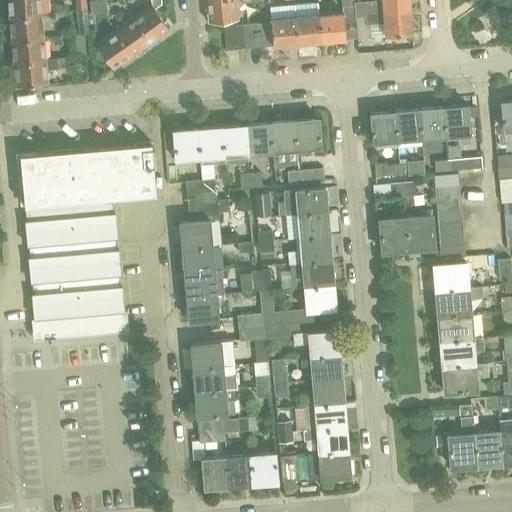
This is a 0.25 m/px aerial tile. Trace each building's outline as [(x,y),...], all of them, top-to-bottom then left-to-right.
[(7,0),(9,16),(42,13),(40,0),(7,0)] [(75,0),(76,8),(77,8),(77,10),(88,9),(86,0),(75,0)] [(151,0),(151,2),(133,15),(150,38),(168,25),(155,7),(161,3),(161,0),(151,0)] [(233,0),(204,0),(206,18),(235,16),(233,0)] [(355,4),(354,4),(355,16),(364,15),(364,11),(409,8),(408,0),(360,0),(354,0),(355,4)] [(295,16),(294,17),(297,43),(320,41),(318,14),(319,14),(318,1),(294,3),(295,16)] [(108,10),(107,3),(91,6),(92,12),(108,10)] [(342,12),(319,14),(318,14),(320,41),(357,37),(355,16),(354,4),(342,5),(342,12)] [(364,15),(355,16),(357,37),(371,36),(370,22),(384,21),(385,34),(411,31),(409,12),(409,8),(364,11),(364,15)] [(88,9),(77,10),(79,32),(85,32),(89,31),(88,9)] [(42,13),(9,16),(11,38),(44,35),(42,13)] [(133,15),(115,28),(132,52),(150,38),(133,15)] [(270,20),(259,21),(261,45),(272,44),(272,45),(297,43),(294,17),(270,19),(270,20)] [(259,21),(246,22),(248,46),(261,45),(259,21)] [(246,22),(235,23),(237,47),(248,46),(246,22)] [(237,47),(235,23),(224,24),(226,48),(237,47)] [(132,52),(115,28),(97,41),(114,65),(132,52)] [(85,32),(79,32),(72,33),(74,55),(86,54),(85,32)] [(44,35),(11,38),(13,61),(46,58),(46,57),(44,35)] [(46,58),(13,61),(14,72),(13,74),(13,80),(15,81),(15,84),(48,82),(47,68),(71,66),(70,55),(46,57),(46,58)] [(511,127),(511,98),(501,99),(504,129),(511,127)] [(462,102),(443,104),(445,133),(460,132),(460,138),(471,137),(468,102),(462,102)] [(443,104),(418,106),(421,135),(445,133),(443,104)] [(413,107),(394,108),(397,137),(421,135),(418,106),(413,107)] [(397,137),(394,108),(370,110),(373,139),(397,137)] [(318,115),(293,118),(296,147),(320,144),(318,115)] [(293,118),(269,120),(271,149),(296,147),(293,118)] [(269,120),(244,122),(247,151),(248,151),(271,149),(269,120)] [(244,122),(220,124),(223,153),(226,153),(227,161),(248,159),(248,151),(247,151),(244,122)] [(220,124),(196,126),(199,155),(223,153),(220,124)] [(199,155),(196,126),(171,129),(174,158),(199,155)] [(119,283),(118,283),(117,272),(118,272),(116,246),(115,246),(114,235),(115,235),(113,209),(112,210),(111,195),(154,191),(155,191),(150,140),(18,152),(23,210),(24,217),(23,217),(25,243),(26,243),(27,253),(26,254),(28,280),(29,279),(30,290),(29,290),(31,316),(32,316),(33,327),(34,333),(42,332),(49,331),(76,329),(91,328),(122,325),(121,309),(121,308),(119,283)] [(460,157),(447,158),(448,169),(457,169),(461,168),(460,157)] [(448,169),(447,158),(434,159),(435,170),(448,169)] [(374,162),(375,176),(400,174),(399,162),(387,163),(387,161),(374,162)] [(412,161),(399,162),(400,174),(413,172),(412,161)] [(511,176),(511,165),(499,166),(500,177),(511,176)] [(323,166),(298,168),(299,182),(324,180),(323,166)] [(299,182),(298,168),(287,169),(288,183),(299,182)] [(260,171),(249,172),(250,186),(261,185),(260,171)] [(250,186),(249,172),(239,173),(240,187),(250,186)] [(433,174),(434,185),(459,183),(458,172),(433,174)] [(184,180),(186,193),(214,190),(213,177),(184,180)] [(415,179),(402,180),(403,184),(401,184),(401,192),(403,191),(403,194),(404,205),(413,204),(413,193),(416,192),(415,179)] [(403,184),(402,180),(373,183),(374,196),(403,194),(403,191),(401,192),(401,184),(403,184)] [(459,183),(434,185),(435,196),(460,194),(459,183)] [(283,189),(284,199),(285,213),(297,212),(326,210),(324,185),(299,187),(295,187),(295,188),(283,189)] [(214,190),(186,193),(187,204),(229,201),(228,197),(215,198),(214,190)] [(253,191),(254,202),(255,214),(270,213),(269,201),(268,190),(253,191)] [(460,194),(435,196),(436,208),(461,206),(460,194)] [(511,199),(502,200),(503,213),(508,213),(508,224),(511,223),(511,199)] [(180,228),(182,245),(210,243),(208,216),(219,215),(218,210),(230,209),(229,201),(187,204),(188,218),(179,218),(180,228)] [(461,206),(436,208),(437,220),(462,218),(461,206)] [(326,210),(297,212),(297,215),(299,236),(328,234),(326,210)] [(430,212),(405,214),(408,246),(433,243),(430,212)] [(408,246),(405,214),(379,217),(382,248),(408,246)] [(462,218),(437,220),(438,232),(463,230),(462,218)] [(257,230),(258,240),(273,239),(272,229),(257,230)] [(463,230),(438,232),(439,244),(464,241),(463,230)] [(288,262),(290,262),(301,261),(301,260),(330,258),(328,234),(299,236),(299,237),(295,237),(296,249),(288,250),(288,262)] [(239,252),(253,251),(252,239),(238,241),(239,252)] [(273,239),(258,240),(259,251),(274,249),(273,239)] [(464,241),(439,244),(440,257),(465,255),(464,241)] [(210,243),(182,245),(182,252),(184,270),(212,267),(210,243)] [(301,261),(290,262),(292,286),(303,285),(332,282),(330,258),(301,260),(301,261)] [(500,280),(511,279),(510,258),(498,259),(500,280)] [(432,265),(434,291),(466,288),(464,262),(441,264),(432,265)] [(212,267),(184,270),(186,294),(214,292),(212,267)] [(250,269),(251,280),(270,277),(269,268),(250,269)] [(259,289),(271,288),(270,277),(251,280),(252,290),(259,289)] [(274,310),(271,288),(259,289),(261,311),(262,323),(314,319),(314,308),(334,306),(332,282),(303,285),(305,307),(286,309),(274,310)] [(466,288),(434,291),(434,296),(436,316),(468,313),(467,301),(482,300),(481,288),(466,289),(466,288)] [(214,292),(186,294),(188,318),(217,316),(214,292)] [(511,295),(500,296),(502,309),(509,308),(509,305),(511,304),(511,295)] [(509,308),(502,309),(503,322),(511,320),(511,304),(509,305),(509,308)] [(237,314),(238,325),(262,323),(261,311),(237,314)] [(468,313),(436,316),(438,342),(471,339),(468,313)] [(314,319),(262,323),(263,336),(264,335),(265,337),(293,334),(294,343),(308,341),(309,355),(338,352),(335,327),(314,329),(314,319)] [(262,323),(238,325),(239,336),(239,340),(253,338),(265,337),(264,335),(263,336),(262,323)] [(254,353),(266,352),(265,337),(253,338),(254,353)] [(190,340),(192,365),(221,363),(219,338),(190,340)] [(471,339),(438,342),(441,367),(473,364),(472,353),(483,352),(482,339),(471,340),(471,339)] [(338,352),(309,355),(311,379),(340,376),(338,352)] [(272,372),(273,382),(287,381),(285,358),(272,359),(273,372),(272,372)] [(503,381),(504,394),(511,392),(511,358),(506,359),(508,380),(503,381)] [(221,363),(192,365),(194,390),(237,386),(235,372),(222,373),(221,363)] [(473,364),(441,367),(443,393),(475,390),(474,378),(486,377),(485,364),(473,365),(473,364)] [(255,375),(256,385),(270,384),(269,373),(255,375)] [(340,376),(311,379),(313,403),(342,401),(340,376)] [(287,381),(273,382),(274,393),(288,392),(287,381)] [(270,384),(256,385),(256,394),(270,393),(270,384)] [(237,386),(194,390),(196,414),(236,411),(234,387),(237,387),(237,386)] [(511,392),(504,394),(496,394),(497,407),(511,405),(511,392)] [(497,407),(496,394),(483,396),(484,408),(497,407)] [(313,403),(315,427),(344,425),(342,401),(313,403)] [(460,414),(462,431),(436,433),(437,445),(449,444),(450,464),(476,462),(473,430),(475,429),(473,414),(472,414),(471,403),(432,406),(432,416),(460,414)] [(258,415),(246,416),(247,429),(259,428),(258,415)] [(247,429),(246,416),(237,417),(238,430),(247,429)] [(199,441),(225,439),(224,417),(197,420),(199,441)] [(277,420),(277,430),(292,429),(291,419),(277,420)] [(308,451),(308,453),(346,449),(344,425),(315,427),(303,428),(304,439),(316,438),(317,451),(308,451)] [(511,426),(499,427),(502,460),(511,458),(511,426)] [(475,429),(473,430),(476,462),(502,460),(499,427),(475,429)] [(292,429),(277,430),(279,442),(293,440),(292,429)] [(346,449),(308,453),(310,476),(319,476),(348,473),(346,449)] [(274,450),(249,452),(251,481),(277,479),(274,450)] [(226,453),(225,453),(227,483),(251,481),(249,452),(226,453)] [(227,483),(225,453),(201,455),(203,485),(227,483)] [(282,480),(299,478),(297,453),(280,455),(282,480)]
